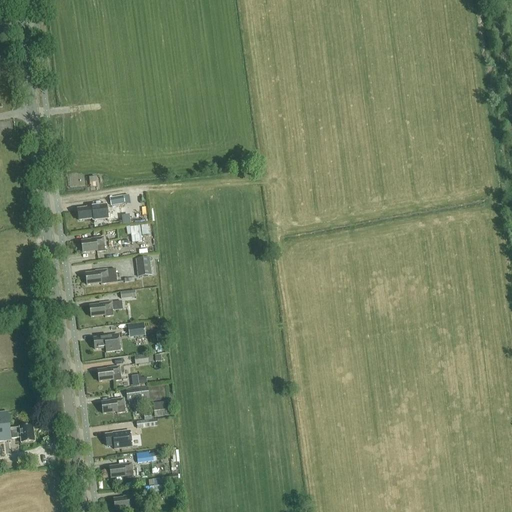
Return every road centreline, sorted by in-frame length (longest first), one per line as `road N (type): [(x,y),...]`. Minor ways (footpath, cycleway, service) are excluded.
road 1 (secondary): [(82,511),(20,0)]
road 2 (track): [(494,0),(511,122)]
